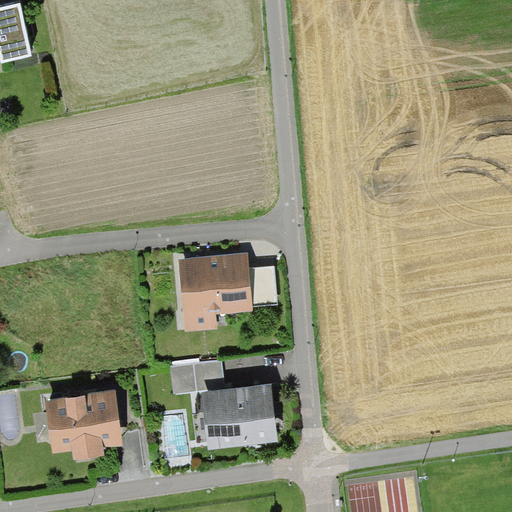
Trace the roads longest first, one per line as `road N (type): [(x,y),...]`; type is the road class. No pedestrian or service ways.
road 1 (residential): [(0,507),(311,466)]
road 2 (residential): [(0,250),(294,227)]
road 3 (residential): [(294,227),(311,466)]
road 4 (residential): [(278,0),(294,227)]
road 5 (residential): [(311,466),(511,436)]
